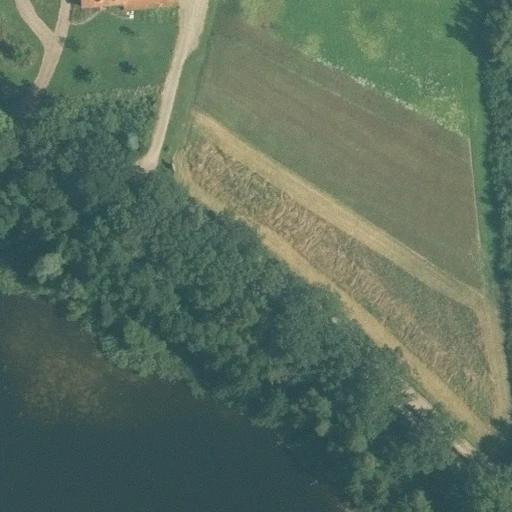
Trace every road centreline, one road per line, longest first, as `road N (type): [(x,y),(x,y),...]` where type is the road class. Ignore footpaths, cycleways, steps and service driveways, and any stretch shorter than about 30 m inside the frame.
road 1 (track): [(126,177),(338,357),(501,511)]
road 2 (track): [(194,0),(152,157),(126,177)]
road 3 (track): [(0,119),(126,177)]
